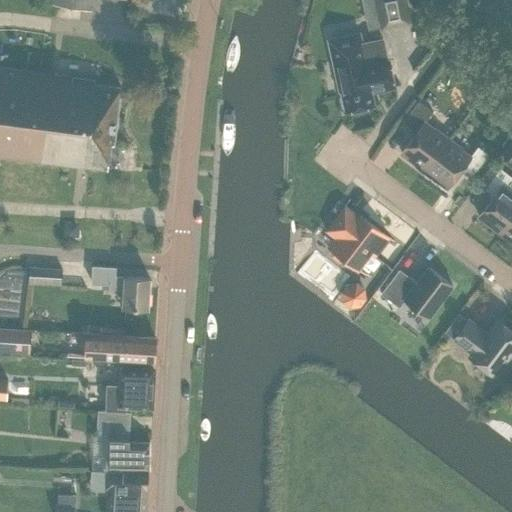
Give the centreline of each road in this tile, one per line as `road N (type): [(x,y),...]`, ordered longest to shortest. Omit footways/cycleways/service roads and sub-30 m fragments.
road 1 (tertiary): [(184,261),(214,0)]
road 2 (tertiary): [(169,511),(184,261)]
road 3 (residential): [(511,282),(339,153)]
road 4 (residential): [(184,261),(0,251)]
